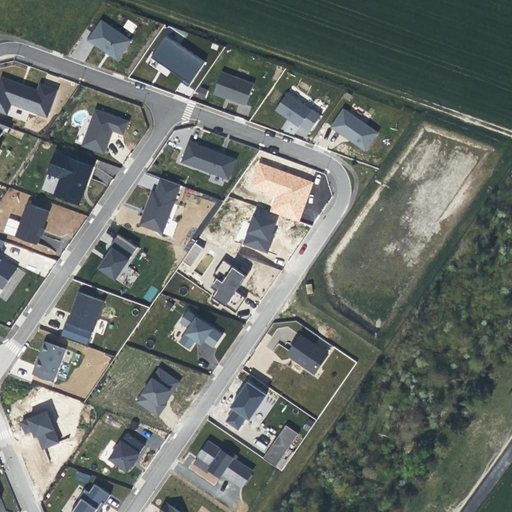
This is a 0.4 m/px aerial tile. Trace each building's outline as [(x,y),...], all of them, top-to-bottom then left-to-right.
[(132,40),(102,19),(89,40),(103,50),(118,61),(132,40)] [(123,27),(132,33),(137,25),(127,20),(123,27)] [(205,62),(166,36),(152,56),(152,57),(166,67),(183,79),(182,82),(189,86),(205,62)] [(254,84),(222,73),(214,93),(224,97),(230,99),(236,101),(246,105),(254,84)] [(57,90),(40,84),(38,90),(25,86),(20,84),(2,78),(0,81),(0,111),(7,114),(12,104),(48,117),(57,90)] [(199,87),(197,95),(205,98),(208,90),(199,87)] [(305,105),(288,93),(276,110),(293,122),(294,120),(298,123),(304,127),(315,110),(306,104),(305,105)] [(379,133),(345,108),(332,127),(338,132),(344,136),(350,140),(366,151),(379,133)] [(129,121),(96,109),(82,145),(102,153),(104,153),(107,147),(109,142),(113,131),(124,134),(129,121)] [(0,158),(9,147),(4,142),(8,135),(0,130),(0,158)] [(229,179),(236,159),(208,149),(198,145),(198,144),(190,140),(182,162),(229,179)] [(93,167),(55,153),(47,173),(61,178),(54,195),(79,204),(86,186),(88,178),(93,167)] [(100,161),(95,179),(112,184),(117,166),(100,161)] [(314,184),(257,162),(249,187),(276,196),(271,212),(299,223),(314,184)] [(152,201),(145,221),(171,230),(182,197),(187,184),(166,175),(163,189),(157,188),(152,201)] [(49,211),(27,203),(16,236),(37,244),(43,228),(49,211)] [(267,210),(256,206),(243,245),(267,253),(276,221),(265,216),(267,210)] [(118,235),(96,269),(117,281),(138,248),(118,235)] [(0,256),(4,242),(0,240),(0,288),(2,290),(19,268),(0,257),(0,256)] [(183,263),(195,268),(204,247),(192,243),(183,263)] [(245,277),(231,268),(223,282),(216,279),(211,287),(217,290),(212,297),(235,313),(245,299),(236,292),(245,277)] [(151,302),(158,289),(151,285),(143,298),(151,302)] [(103,301),(79,292),(72,313),(69,322),(66,321),(60,336),(87,346),(103,301)] [(224,334),(187,310),(178,322),(187,327),(178,343),(189,350),(195,343),(200,347),(204,343),(214,348),(224,334)] [(325,352),(301,334),(295,344),(288,355),(313,372),(325,352)] [(66,348),(45,341),(38,362),(34,374),(55,381),(66,348)] [(158,368),(135,401),(156,418),(180,382),(158,368)] [(266,395),(247,382),(229,408),(234,413),(226,425),(238,431),(244,420),(248,423),(266,395)] [(47,411),(18,422),(23,434),(31,432),(32,439),(37,437),(42,450),(60,442),(47,411)] [(262,458),(278,469),(301,436),(285,425),(262,458)] [(144,445),(127,434),(109,459),(128,471),(131,465),(133,466),(137,461),(139,459),(137,458),(144,445)] [(254,448),(265,451),(267,444),(256,441),(254,448)] [(203,460),(213,445),(209,442),(205,448),(199,457),(198,457),(194,464),(208,473),(210,469),(220,475),(222,473),(203,460)] [(230,456),(213,445),(203,460),(222,473),(242,486),(252,471),(236,460),(230,456)] [(233,452),(230,456),(236,460),(239,456),(233,452)] [(88,483),(90,475),(76,472),(74,480),(88,483)] [(89,492),(85,489),(80,497),(82,498),(72,511),(95,511),(97,510),(103,502),(105,503),(110,495),(95,484),(89,492)] [(179,511),(165,502),(160,511),(179,511)]
